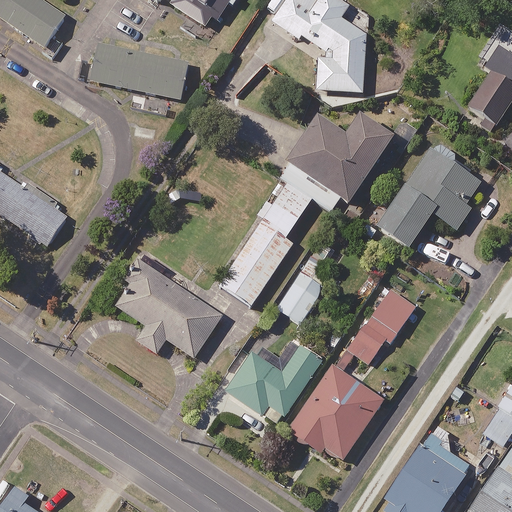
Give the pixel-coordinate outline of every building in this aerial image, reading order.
[(33,0),(5,0),(0,8),(0,20),(45,50),(41,55),(52,62),(63,47),(51,39),(64,20),(33,0)] [(233,0),(150,0),(160,6),(162,4),(205,31),(211,21),(218,25),(233,0)] [(348,11),(331,0),(287,0),(272,25),(300,44),(303,41),(325,57),(324,61),(317,61),(316,94),(362,98),(365,37),(340,23),(348,11)] [(511,34),(501,28),(476,65),(489,74),(466,110),(495,129),(511,105),(511,34)] [(187,67),(97,48),(89,84),(180,103),(187,67)] [(287,186),(311,202),(331,215),(338,204),(347,209),(390,143),(357,121),(344,142),(316,123),(279,181),(287,186)] [(480,185),(427,151),(375,233),(408,254),(430,218),(455,234),(469,214),(464,210),(480,185)] [(67,219),(0,174),(0,216),(47,248),(67,219)] [(311,202),(287,186),(281,195),(219,290),(251,310),(293,246),(286,242),(311,202)] [(321,264),(310,257),(276,312),(301,327),(326,288),(312,279),(321,264)] [(222,318),(141,265),(113,308),(145,329),(135,343),(157,357),(166,343),(194,361),(222,318)] [(431,298),(400,277),(393,288),(424,309),(431,298)] [(414,310),(389,293),(347,353),(368,367),(385,342),(390,345),(414,310)] [(323,363),(300,348),(280,376),(253,358),(227,395),(276,430),(323,363)] [(382,404),(330,369),(286,435),(318,457),(321,452),(340,465),(382,404)] [(511,387),(481,436),(505,451),(511,439),(511,387)] [(441,511),(468,471),(425,443),(380,511),(441,511)] [(511,511),(511,448),(511,449),(469,511),(511,511)] [(30,511),(22,505),(26,499),(13,490),(0,507),(0,511),(30,511)]
